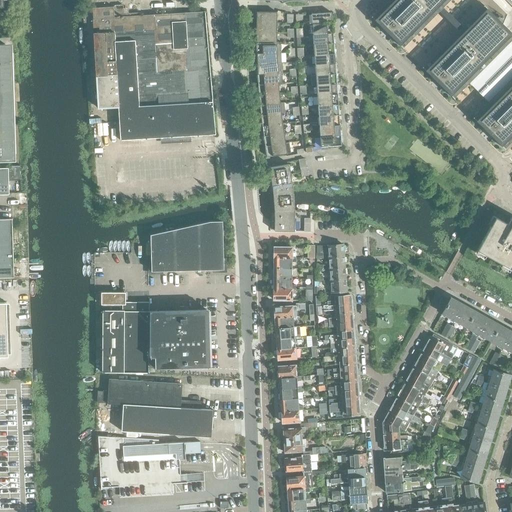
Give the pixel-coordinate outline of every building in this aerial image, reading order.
[(383,0),(370,15),(371,16),(383,28),(391,37),(403,48),(422,67),(434,78),(442,87),(454,98),(507,151),(511,145),(511,4),(507,0),(383,0)] [(206,11),(195,12),(191,12),(141,16),(141,13),(124,14),(123,5),(123,10),(114,10),(114,7),(93,8),(98,110),(118,109),(120,140),(216,134),(213,99),(205,12),(206,12),(206,11)] [(257,11),(257,22),(277,22),(277,12),(259,11),(257,11)] [(312,24),(332,23),(332,12),(312,13),(312,24)] [(277,22),(257,22),(257,33),(277,32),(277,22)] [(333,33),(332,23),(312,24),(313,34),(333,33)] [(277,32),(257,33),(257,43),(277,43),(277,32)] [(333,33),(313,34),(314,45),(334,43),(333,33)] [(277,43),(257,43),(257,53),(281,52),(281,42),(277,43)] [(334,43),(314,45),(315,55),(335,53),(334,43)] [(0,161),(16,161),(13,77),(12,44),(0,44),(0,161)] [(281,52),(257,53),(257,64),(282,62),(281,52)] [(335,63),(335,53),(315,55),(315,65),(335,63)] [(282,62),(257,64),(258,74),(282,73),(283,72),(282,62)] [(336,74),(335,63),(315,65),(316,75),(336,74)] [(282,73),(258,74),(259,84),(279,83),(283,83),(282,73)] [(336,74),(316,75),(317,85),(337,84),(336,74)] [(279,83),(259,84),(260,95),(280,93),(279,83)] [(338,94),(337,84),(317,85),(318,95),(338,94)] [(280,93),(260,95),(260,105),(280,103),(280,93)] [(338,104),(338,94),(318,95),(318,106),(338,104)] [(280,103),(260,105),(262,115),(282,113),(285,113),(284,103),(280,103)] [(339,114),(338,104),(318,106),(319,116),(339,114)] [(282,113),(262,115),(263,125),(283,123),(282,113)] [(339,114),(319,116),(320,126),(340,124),(339,114)] [(283,123),(263,125),(264,136),(284,133),(283,123)] [(341,135),(340,124),(320,126),(320,136),(341,135)] [(284,133),(264,136),(266,146),(286,143),(284,133)] [(341,145),(341,135),(320,136),(321,147),(341,145)] [(286,143),(266,146),(268,157),(291,153),(289,142),(286,143)] [(295,210),(293,185),(289,164),(269,167),(273,188),(275,210),(275,220),(275,231),(295,231),(295,210)] [(8,166),(8,168),(8,181),(21,180),(20,166),(8,166)] [(8,168),(0,168),(0,193),(9,193),(8,181),(8,168)] [(511,222),(511,225),(510,225),(496,217),(477,250),(510,268),(511,265),(511,222)] [(14,277),(12,219),(0,218),(0,277),(0,278),(14,277)] [(223,221),(222,221),(210,221),(150,235),(151,260),(151,272),(163,271),(212,270),(224,270),(223,258),(224,258),(223,221)] [(329,257),(344,256),(343,244),(328,245),(329,257)] [(274,251),(272,252),(272,256),(274,257),(293,258),(296,258),(296,251),(292,251),(292,247),(274,247),(274,250),(274,251)] [(345,268),(344,256),(329,257),(330,269),(345,268)] [(274,262),(272,263),(272,266),(274,267),(274,268),(292,268),(292,262),(297,262),(297,258),(296,258),(293,258),(274,257),(274,258),(274,262)] [(272,269),(272,273),(274,274),(274,278),(292,278),(292,268),(274,268),(274,269),(272,269)] [(345,268),(330,269),(331,280),(346,279),(345,268)] [(274,279),(272,280),(272,283),(274,284),(274,289),(292,289),(296,289),(296,285),(292,285),(292,278),(274,278),(274,279)] [(347,291),(346,279),(331,280),(332,292),(347,291)] [(274,289),(272,290),(272,294),(274,295),(274,299),(292,299),(292,289),(274,289)] [(150,357),(150,310),(149,310),(149,302),(125,302),(125,292),(101,292),(101,304),(102,304),(102,372),(148,373),(148,357),(150,357)] [(316,306),(353,303),(352,294),(335,296),(335,300),(327,301),(328,301),(323,302),(323,303),(320,304),(319,296),(315,296),(316,306)] [(467,327),(476,311),(451,297),(442,313),(467,327)] [(0,357),(0,356),(8,356),(6,302),(0,302),(0,357)] [(353,303),(316,306),(316,307),(324,306),(324,309),(328,309),(328,310),(335,309),(336,313),(354,312),(353,303)] [(274,312),(273,313),(273,316),(275,317),(275,318),(293,316),(292,305),(274,307),(274,312)] [(150,310),(150,357),(154,357),(154,367),(207,366),(207,310),(150,310)] [(476,311),(467,327),(492,340),(500,325),(476,311)] [(354,312),(336,313),(336,317),(329,318),(329,319),(325,319),(325,322),(354,320),(354,312)] [(275,322),(274,323),(274,326),(276,327),(276,328),(294,326),(293,316),(275,318),(275,322)] [(354,320),(325,322),(325,326),(329,326),(330,327),(337,326),(337,330),(355,329),(354,320)] [(511,331),(500,325),(492,340),(511,351),(511,331)] [(276,332),(275,334),(275,337),(276,338),(295,337),(294,330),(300,330),(300,326),(294,326),(276,328),(276,332)] [(355,329),(337,330),(337,334),(330,335),(326,336),(326,339),(355,337),(355,329)] [(430,336),(426,344),(450,356),(452,357),(454,354),(449,351),(453,344),(447,341),(433,333),(431,336),(430,336)] [(276,339),(275,340),(275,344),(277,344),(277,349),(296,347),(295,337),(276,338),(276,339)] [(326,339),(324,339),(324,343),(329,342),(329,341),(330,341),(330,344),(338,343),(338,347),(356,346),(355,337),(326,339)] [(426,344),(421,351),(436,359),(438,356),(447,361),(450,356),(426,344)] [(356,346),(338,347),(338,351),(325,352),(326,356),(357,354),(356,346)] [(277,349),(276,351),(276,354),(278,355),(278,360),(296,358),(296,347),(277,349)] [(421,351),(417,358),(439,371),(440,367),(441,367),(434,363),(436,359),(421,351)] [(357,354),(326,356),(324,357),(324,361),(332,360),(332,361),(334,361),(334,364),(339,364),(357,363),(357,354)] [(472,361),(474,356),(469,354),(463,364),(463,365),(464,364),(468,367),(469,366),(472,361)] [(481,359),(475,356),(474,356),(472,361),(479,364),(481,359)] [(417,358),(413,366),(435,378),(436,375),(439,371),(417,358)] [(476,369),(479,364),(472,361),(469,366),(476,369)] [(333,369),(328,369),(328,373),(358,371),(357,363),(339,364),(340,368),(333,368),(333,369)] [(467,371),(468,367),(464,364),(460,373),(462,374),(464,375),(467,371)] [(297,376),(296,365),(278,366),(279,371),(277,371),(278,377),(279,377),(279,378),(297,376)] [(413,366),(409,373),(431,385),(435,378),(413,366)] [(473,374),(476,369),(469,366),(468,367),(467,371),(473,374)] [(485,397),(502,402),(511,375),(493,370),(485,397)] [(358,371),(328,373),(328,377),(334,377),(334,378),(340,377),(341,381),(358,380),(358,371)] [(470,379),(473,374),(467,371),(464,375),(464,376),(470,379)] [(409,373),(405,380),(426,393),(428,390),(431,385),(409,373)] [(301,376),(297,376),(279,378),(280,382),(278,382),(278,388),(280,388),(280,389),(298,388),(297,381),(301,381),(301,376)] [(468,384),(470,379),(464,376),(461,381),(468,384)] [(80,418),(96,418),(95,378),(79,378),(80,418)] [(181,400),(182,383),(109,379),(108,391),(103,390),(102,391),(98,391),(97,403),(123,404),(200,409),(201,401),(181,400)] [(454,389),(458,382),(458,381),(454,379),(450,386),(454,389)] [(341,385),(334,386),(334,390),(359,388),(358,380),(341,381),(341,385)] [(405,380),(400,388),(428,403),(429,402),(430,400),(424,397),(424,396),(426,393),(405,380)] [(465,389),(468,384),(461,381),(460,383),(458,386),(465,389)] [(450,396),(454,389),(450,386),(446,394),(450,396)] [(462,394),(465,389),(458,386),(456,391),(462,394)] [(301,387),(298,388),(280,389),(280,393),(279,394),(279,399),(281,399),(281,400),(298,399),(298,392),(302,392),(301,387)] [(334,390),(332,390),(333,394),(341,394),(342,398),(360,397),(359,388),(334,390)] [(400,388),(396,395),(412,404),(418,407),(420,404),(420,403),(426,407),(428,403),(400,388)] [(460,399),(462,394),(456,391),(453,396),(460,399)] [(432,393),(430,395),(441,401),(444,396),(442,394),(440,397),(432,393)] [(450,396),(446,394),(445,393),(444,396),(441,401),(446,404),(450,396)] [(396,395),(392,403),(420,418),(422,415),(421,414),(416,411),(418,407),(412,404),(396,395)] [(332,404),(329,404),(330,407),(360,405),(360,397),(342,398),(342,402),(332,403),(332,404)] [(502,402),(485,397),(477,423),(494,429),(502,402)] [(298,399),(281,400),(281,401),(279,401),(280,407),(281,407),(282,411),(299,410),(303,409),(303,405),(299,406),(298,399)] [(392,403),(388,410),(410,422),(412,419),(419,422),(421,419),(420,418),(392,403)] [(211,436),(213,410),(200,409),(123,404),(122,431),(211,436)] [(360,405),(330,407),(330,412),(343,411),(343,415),(361,414),(360,405)] [(299,410),(282,411),(282,412),(280,412),(281,418),(282,418),(282,423),(300,421),(299,410)] [(388,410),(384,417),(402,427),(405,429),(407,426),(410,422),(388,410)] [(384,417),(381,421),(382,432),(400,431),(402,427),(384,417)] [(434,417),(430,424),(433,426),(434,427),(438,419),(434,417)] [(284,434),(282,434),(282,440),(302,439),(302,432),(305,431),(305,427),(309,426),(309,427),(317,426),(317,422),(309,422),(300,423),(301,427),(283,429),(283,432),(284,434)] [(494,429),(477,423),(469,450),(486,455),(494,429)] [(429,424),(425,431),(430,435),(433,426),(430,424),(429,424)] [(400,431),(382,432),(382,435),(383,441),(407,439),(407,436),(407,434),(400,435),(400,431)] [(181,474),(180,460),(185,460),(184,442),(159,443),(159,440),(98,436),(101,489),(102,489),(102,488),(187,483),(187,482),(187,474),(181,474)] [(407,439),(383,441),(383,449),(391,449),(391,452),(401,451),(409,450),(408,444),(408,443),(412,442),(417,442),(417,438),(413,439),(407,439)] [(302,439),(282,440),(283,448),(285,448),(285,449),(285,453),(305,451),(305,446),(306,446),(306,439),(302,439)] [(486,455),(469,450),(461,477),(477,483),(486,455)] [(286,464),(284,464),(284,470),(286,470),(286,471),(303,470),(303,472),(304,472),(320,471),(320,469),(312,469),(311,461),(311,454),(311,453),(301,454),(302,457),(285,459),(285,462),(286,464)] [(363,453),(341,455),(342,462),(347,462),(347,469),(364,467),(364,460),(363,453)] [(418,457),(401,459),(401,455),(384,456),(385,464),(418,462),(418,457)] [(418,466),(418,462),(385,464),(385,475),(402,474),(402,468),(416,467),(418,466)] [(340,474),(334,474),(334,478),(365,476),(364,467),(347,469),(348,473),(339,474),(340,474)] [(287,482),(285,483),(286,488),(287,489),(306,487),(310,487),(313,487),(313,482),(312,477),(324,476),(324,471),(320,471),(304,472),(304,475),(286,477),(287,482)] [(402,474),(385,475),(386,482),(421,480),(421,476),(421,475),(403,476),(402,474)] [(365,476),(334,478),(326,479),(327,483),(349,482),(349,486),(365,484),(365,476)] [(455,477),(436,480),(437,487),(445,486),(452,485),(455,484),(455,477)] [(423,480),(421,480),(386,482),(386,492),(413,490),(413,485),(424,484),(423,480)] [(349,490),(332,491),(332,496),(366,493),(365,484),(349,486),(349,490)] [(452,485),(445,486),(445,487),(446,492),(446,497),(448,511),(460,511),(460,504),(454,505),(453,503),(452,497),(454,497),(452,485)] [(288,494),(286,495),(287,499),(288,499),(288,500),(306,498),(305,492),(310,492),(310,487),(306,487),(287,489),(288,494)] [(410,492),(398,494),(398,499),(399,503),(400,511),(412,511),(412,510),(406,510),(406,509),(405,509),(404,504),(412,503),(411,498),(410,493),(410,492)] [(366,493),(332,496),(333,500),(350,499),(350,503),(354,503),(367,502),(366,493)] [(442,506),(436,507),(436,511),(448,511),(446,497),(442,498),(442,504),(442,506)] [(288,505),(287,506),(287,510),(289,510),(289,511),(307,509),(306,498),(288,500),(288,505)] [(418,509),(412,510),(412,511),(424,511),(423,500),(418,501),(419,507),(418,507),(418,509)] [(428,500),(423,500),(424,511),(436,511),(436,507),(430,507),(429,506),(428,500)] [(485,511),(484,501),(460,504),(460,511),(485,511)] [(367,511),(367,502),(354,503),(354,508),(355,508),(355,511),(362,511),(367,511)]
